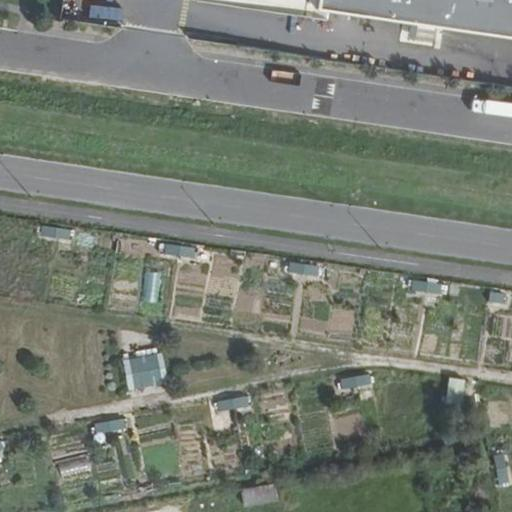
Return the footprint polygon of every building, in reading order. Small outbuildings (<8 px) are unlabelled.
[(511,0),(318,0),(316,17),(511,44),(511,0)] [(178,16),(177,28),(205,31),(206,19),(178,16)] [(128,391),(168,382),(160,351),(121,360),(128,391)] [(460,403),(464,379),(449,376),(445,400),(460,403)] [(218,409),(248,408),(248,397),(217,398),(218,409)] [(92,442),(106,441),(105,431),(125,430),(124,419),(91,421),(92,442)] [(148,469),(176,462),(173,450),(145,458),(148,469)] [(265,503),(263,486),(241,489),(243,505),(265,503)]
